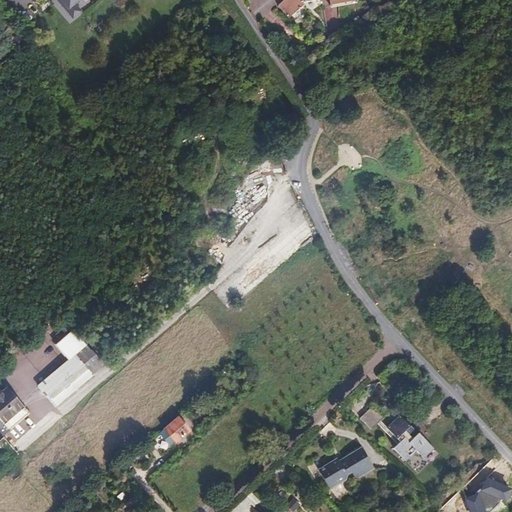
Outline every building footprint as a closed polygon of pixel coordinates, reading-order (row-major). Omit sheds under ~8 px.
[(355,0),(284,0),(277,6),(288,19),(303,6),(303,2),(311,0),(328,0),(329,5),(355,0)] [(55,346),(66,359),(72,355),(60,341),(55,346)] [(56,408),(94,377),(93,375),(104,366),(86,346),(38,387),(56,408)] [(0,432),(3,435),(29,413),(7,388),(0,393),(0,432)] [(360,419),(372,430),(384,419),(372,407),(360,419)] [(162,428),(157,433),(169,447),(174,443),(175,443),(189,431),(176,416),(162,428)] [(411,446),(416,451),(424,459),(434,450),(418,435),(412,441),(408,437),(413,432),(400,418),(387,432),(399,444),(394,449),(401,456),(411,446)] [(17,455),(11,447),(4,439),(0,442),(0,447),(11,460),(17,455)] [(406,461),(416,451),(411,446),(401,456),(406,461)] [(345,481),(345,474),(350,472),(353,477),(356,479),(373,470),(361,449),(339,461),(337,459),(317,471),(328,490),(345,481)] [(237,472),(233,467),(224,475),(228,480),(237,472)] [(484,476),(478,491),(495,498),(496,497),(503,500),(509,487),(484,476)] [(475,493),(462,498),(467,511),(483,511),(482,508),(480,508),(475,493)] [(291,511),(292,511),(299,505),(292,498),(285,506),(291,511)]
